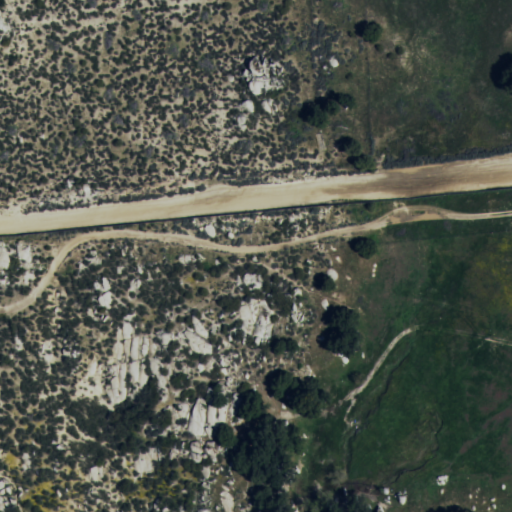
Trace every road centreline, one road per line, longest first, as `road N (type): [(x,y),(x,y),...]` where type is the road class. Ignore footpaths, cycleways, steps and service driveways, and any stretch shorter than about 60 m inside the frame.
road 1 (residential): [(511,214),(414,212),(249,252),(83,237),(30,298),(0,311)]
road 2 (track): [(511,164),(0,219)]
